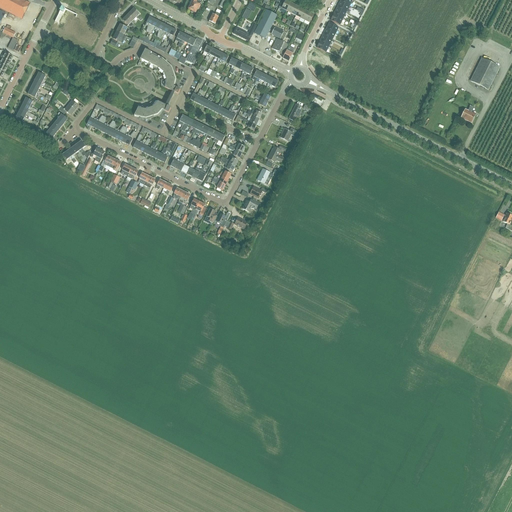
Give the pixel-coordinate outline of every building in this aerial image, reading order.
[(0,0),(0,8),(22,19),(30,4),(22,0),(0,0)] [(199,9),(201,6),(200,5),(201,3),(197,1),(197,0),(193,0),(188,10),(192,11),(191,12),(194,14),(195,13),(198,9),(199,9)] [(282,8),(282,9),(286,11),(291,3),(286,1),(282,8)] [(340,2),(337,8),(346,13),(349,7),(340,2)] [(291,3),(286,11),(291,14),(295,6),(291,3)] [(200,15),(206,18),(210,8),(204,6),(200,15)] [(295,6),(291,14),(296,16),(300,8),(295,6)] [(300,8),(296,16),(300,18),(304,10),(300,8)] [(337,8),(334,15),(343,19),(346,13),(337,8)] [(128,15),(134,20),(139,14),(134,9),(128,15)] [(265,39),(277,16),(266,10),(254,34),(265,39)] [(304,10),(300,18),(305,21),(309,13),(304,10)] [(215,16),(213,14),(209,23),(212,24),(212,23),(215,25),(217,21),(218,21),(221,15),(216,13),(215,16)] [(309,13),(305,21),(309,23),(313,15),(309,13)] [(134,20),(128,15),(123,20),(128,26),(134,20)] [(334,15),(330,21),(340,26),(343,19),(334,15)] [(73,23),(67,34),(92,47),(97,36),(76,25),(79,20),(73,17),(71,22),(73,23)] [(146,32),(148,33),(155,20),(149,17),(146,24),(145,27),(146,26),(148,27),(146,32)] [(160,23),(155,20),(148,33),(150,34),(154,30),(156,31),(156,32),(160,23)] [(159,39),(166,25),(160,23),(156,32),(156,31),(158,32),(157,38),(159,39)] [(329,23),(326,30),(335,34),(339,28),(329,23)] [(253,24),(248,33),(237,28),(233,34),(249,42),(252,35),(257,26),(253,24)] [(116,32),(123,36),(127,29),(120,25),(116,32)] [(171,28),(166,25),(159,39),(161,40),(165,35),(167,36),(166,37),(171,28)] [(170,44),(173,37),(177,31),(171,28),(166,37),(167,37),(169,38),(168,43),(170,44)] [(271,35),(280,39),(283,41),(287,34),(283,32),(275,28),(271,35)] [(326,30),(323,36),(332,40),(335,34),(326,30)] [(123,36),(116,32),(113,39),(120,43),(123,36)] [(178,46),(179,47),(185,35),(180,32),(176,39),(180,41),(179,43),(178,46)] [(191,38),(185,35),(179,47),(181,48),(182,46),(183,46),(184,43),(187,44),(191,38)] [(323,36),(320,42),(329,47),(332,40),(323,36)] [(187,52),(190,53),(196,40),(191,38),(187,44),(190,46),(187,52)] [(186,61),(194,65),(198,57),(195,55),(202,42),(197,39),(196,40),(190,53),(186,59),(186,61)] [(277,39),(272,49),(279,53),(278,53),(282,55),(288,45),(283,42),(282,44),(281,43),(281,42),(277,39)] [(129,46),(134,48),(137,42),(132,40),(129,46)] [(320,42),(317,48),(326,53),(329,47),(320,42)] [(212,49),(207,46),(203,52),(204,52),(207,54),(206,56),(205,60),(206,61),(212,49)] [(289,47),(287,49),(283,59),(289,62),(295,50),(289,47)] [(464,47),(459,60),(463,61),(468,49),(464,47)] [(218,51),(212,49),(206,61),(208,62),(209,58),(210,58),(211,56),(214,58),(218,51)] [(140,61),(148,67),(153,56),(150,55),(151,53),(145,50),(140,61)] [(217,66),(223,54),(218,51),(214,58),(218,59),(217,61),(217,62),(215,66),(217,66)] [(1,58),(3,59),(10,62),(13,57),(6,53),(4,56),(2,56),(1,58)] [(228,57),(223,54),(217,66),(218,67),(220,63),(221,63),(222,61),(225,63),(228,57)] [(158,69),(162,61),(153,56),(148,67),(149,67),(158,69)] [(232,58),(228,65),(229,65),(232,66),(231,69),(229,73),(231,74),(234,67),(237,61),(232,58)] [(0,64),(7,68),(10,62),(3,59),(1,62),(0,61),(0,64)] [(488,91),(499,68),(481,59),(470,82),(488,91)] [(162,61),(158,69),(164,73),(164,74),(171,69),(162,61)] [(234,67),(231,74),(232,74),(234,70),(238,72),(239,70),(242,64),(237,61),(234,67)] [(242,64),(239,70),(243,72),(241,74),(242,74),(240,78),(242,79),(248,66),(242,64)] [(253,69),(248,66),(242,79),(243,80),(245,76),(246,76),(247,74),(250,75),(250,76),(253,69)] [(216,68),(214,72),(212,77),(219,80),(220,78),(218,77),(220,74),(216,73),(218,69),(216,68)] [(164,74),(166,80),(175,80),(171,69),(164,74)] [(253,85),(256,86),(262,74),(256,71),(253,77),(252,80),(255,81),(253,85)] [(38,73),(36,79),(43,82),(46,77),(41,74),(38,73)] [(262,74),(256,86),(258,87),(259,83),(260,83),(261,81),(264,83),(267,76),(262,74)] [(265,91),(266,91),(273,79),(267,76),(264,83),(267,84),(266,87),(267,87),(265,91)] [(33,84),(40,88),(43,82),(36,79),(33,84)] [(273,79),(266,91),(268,92),(270,88),(271,89),(272,87),(275,88),(278,82),(273,79)] [(166,80),(161,81),(161,83),(161,84),(161,86),(173,92),(174,87),(175,80),(166,80)] [(37,93),(40,94),(41,92),(39,91),(40,88),(33,84),(30,89),(37,93)] [(37,93),(30,89),(27,95),(35,98),(37,93)] [(198,94),(194,103),(200,106),(204,96),(199,93),(198,94)] [(256,95),(256,96),(268,103),(271,97),(264,94),(262,97),(260,96),(260,97),(256,95)] [(204,96),(200,106),(201,106),(206,109),(210,99),(204,96)] [(265,108),(268,103),(256,96),(255,98),(259,100),(258,100),(260,101),(259,105),(265,108)] [(31,105),(33,102),(25,98),(23,104),(32,108),(33,106),(31,105)] [(210,99),(206,109),(211,111),(216,102),(210,99)] [(157,115),(162,110),(166,106),(154,100),(153,101),(151,102),(149,103),(152,108),(157,115)] [(71,116),(79,107),(72,101),(65,110),(62,107),(59,110),(64,114),(66,112),(71,116)] [(216,102),(211,111),(216,114),(217,114),(222,105),(216,102)] [(29,114),(31,112),(36,113),(37,111),(32,108),(23,104),(20,109),(29,114)] [(303,108),(296,104),(289,119),(299,124),(301,120),(299,118),(303,111),(302,110),(303,108)] [(222,105),(217,114),(222,116),(223,117),(228,108),(222,105)] [(471,124),(476,115),(471,113),(472,111),(471,111),(473,107),(470,106),(467,111),(465,110),(460,118),(471,124)] [(134,117),(134,116),(146,119),(146,110),(145,110),(138,108),(139,108),(138,108),(134,117)] [(157,115),(152,108),(146,110),(146,119),(157,115)] [(228,108),(223,117),(227,119),(229,120),(234,111),(228,108)] [(249,111),(247,114),(259,120),(262,114),(260,113),(262,110),(260,110),(258,109),(256,108),(255,110),(253,110),(252,113),(249,111)] [(20,109),(17,114),(27,119),(28,117),(33,118),(34,116),(29,114),(20,109)] [(14,120),(22,124),(24,125),(24,124),(25,122),(30,124),(31,123),(31,122),(32,121),(27,119),(17,114),(14,120)] [(259,120),(247,114),(246,117),(252,119),(251,122),(250,122),(256,125),(259,120)] [(60,115),(57,120),(64,125),(67,121),(60,115)] [(183,115),(178,124),(182,126),(180,130),(182,131),(188,118),(183,115)] [(254,131),(256,125),(250,122),(251,122),(238,116),(235,122),(238,123),(240,119),(243,121),(243,122),(246,123),(249,125),(248,128),(254,131)] [(96,120),(91,117),(87,125),(92,128),(96,120)] [(187,126),(190,127),(193,121),(188,118),(182,131),(184,132),(187,126)] [(57,120),(54,124),(60,129),(64,125),(57,120)] [(100,122),(96,120),(92,128),(96,130),(100,122)] [(193,121),(190,127),(193,129),(191,132),(194,133),(199,123),(193,121)] [(105,125),(100,122),(96,130),(101,133),(105,125)] [(200,134),(204,126),(199,123),(194,133),(193,134),(196,135),(197,133),(200,134)] [(54,124),(50,128),(57,134),(60,129),(54,124)] [(110,127),(105,125),(101,133),(106,135),(110,127)] [(200,134),(205,137),(209,129),(204,126),(200,134)] [(115,130),(110,127),(106,135),(111,137),(115,130)] [(50,128),(47,132),(54,138),(57,134),(50,128)] [(209,129),(205,137),(210,140),(211,138),(214,131),(209,129)] [(294,137),(297,131),(291,129),(289,132),(284,129),(282,133),(283,133),(280,138),(287,142),(290,135),(294,137)] [(120,132),(115,130),(111,137),(116,140),(120,132)] [(216,140),(220,134),(214,131),(211,138),(214,139),(213,141),(215,143),(216,140)] [(125,134),(120,132),(116,140),(121,142),(125,134)] [(130,137),(125,134),(121,142),(126,145),(130,137)] [(216,140),(215,143),(217,144),(218,141),(222,143),(221,143),(222,143),(225,137),(220,134),(216,140)] [(140,140),(134,137),(129,147),(135,150),(140,140)] [(146,143),(140,140),(135,150),(141,152),(146,143)] [(81,141),(76,145),(85,156),(87,159),(90,154),(89,152),(86,153),(83,149),(86,147),(85,147),(89,145),(85,143),(83,144),(81,141)] [(152,146),(146,143),(141,152),(147,155),(152,146)] [(231,144),(230,147),(234,149),(236,150),(242,153),(245,148),(239,145),(238,146),(235,145),(234,145),(233,146),(231,144)] [(76,145),(72,148),(76,154),(79,152),(80,154),(81,154),(83,157),(85,156),(76,145)] [(158,149),(152,146),(147,155),(153,158),(158,149)] [(283,158),(278,155),(281,150),(285,152),(286,149),(280,146),(279,149),(279,150),(274,147),(271,152),(272,153),(270,156),(268,159),(276,163),(275,162),(276,159),(280,162),(280,163),(283,158)] [(230,147),(229,149),(232,151),(235,152),(233,156),(239,159),(242,153),(236,150),(234,149),(230,147)] [(67,151),(78,167),(78,166),(78,167),(80,165),(77,161),(77,162),(73,156),(76,154),(72,148),(67,151)] [(92,158),(93,156),(97,157),(95,161),(99,163),(105,153),(96,149),(95,151),(93,151),(90,157),(92,158)] [(164,152),(158,149),(153,158),(159,161),(164,152)] [(62,155),(66,161),(69,159),(71,161),(71,160),(73,164),(76,168),(78,167),(67,151),(62,155)] [(170,155),(164,152),(159,161),(165,164),(170,155)] [(170,167),(176,169),(182,157),(180,156),(179,160),(178,160),(177,162),(174,160),(173,160),(170,167)] [(105,157),(102,164),(104,165),(107,166),(110,168),(114,160),(108,157),(107,158),(105,157)] [(182,157),(176,169),(181,172),(184,166),(181,164),(182,164),(183,164),(186,159),(183,158),(182,157)] [(218,158),(235,167),(238,161),(232,158),(230,157),(229,160),(222,157),(221,159),(218,158)] [(235,167),(218,158),(218,161),(226,165),(225,168),(226,169),(232,172),(235,167)] [(114,160),(110,168),(116,171),(118,168),(118,169),(121,163),(114,160)] [(181,172),(186,175),(192,162),(191,161),(189,165),(188,165),(187,167),(184,166),(181,172)] [(191,177),(195,171),(192,169),(193,167),(192,167),(194,163),(192,162),(186,175),(191,177)] [(122,171),(123,171),(121,174),(127,177),(131,168),(125,165),(122,171)] [(203,167),(197,180),(202,183),(206,174),(203,172),(205,168),(203,167)] [(127,177),(127,178),(127,179),(127,180),(129,181),(130,181),(131,179),(131,180),(131,179),(133,180),(135,177),(138,172),(131,168),(127,177)] [(195,171),(191,177),(197,180),(200,174),(201,171),(196,168),(195,171)] [(273,175),(270,173),(264,170),(261,176),(260,175),(257,180),(264,184),(268,177),(271,179),(273,175)] [(222,177),(228,180),(231,175),(225,172),(224,174),(222,177)] [(138,183),(144,186),(148,177),(142,174),(139,179),(140,179),(138,183)] [(148,177),(144,186),(150,189),(152,185),(152,186),(155,180),(148,177)] [(215,177),(214,179),(226,186),(228,180),(222,177),(221,180),(215,177)] [(226,186),(214,179),(212,182),(218,185),(217,188),(223,191),(226,186)] [(160,187),(164,189),(166,183),(160,180),(157,186),(158,186),(156,189),(159,190),(160,187)] [(166,183),(164,189),(167,191),(165,194),(168,195),(170,192),(173,187),(166,183)] [(269,192),(267,191),(262,188),(261,191),(254,187),(250,195),(258,199),(262,192),(266,194),(268,195),(269,192)] [(179,200),(183,192),(177,189),(174,194),(173,197),(179,200)] [(179,200),(179,201),(178,202),(179,202),(182,204),(183,203),(183,202),(185,203),(187,200),(187,201),(190,195),(183,192),(179,200)] [(191,213),(187,219),(190,221),(191,219),(193,215),(200,202),(194,199),(191,206),(190,208),(193,210),(191,213)] [(250,209),(256,209),(259,204),(251,200),(249,203),(246,202),(242,209),(249,212),(250,209)] [(205,205),(200,202),(193,215),(196,216),(198,211),(201,213),(198,218),(201,220),(206,209),(204,208),(205,205)] [(177,212),(183,215),(187,208),(181,205),(177,212)] [(210,210),(206,217),(204,222),(212,226),(213,224),(217,216),(214,215),(215,212),(210,210)] [(501,221),(504,216),(499,213),(496,218),(501,221)] [(511,216),(506,214),(502,222),(507,224),(505,228),(511,231),(511,226),(509,225),(511,219),(511,216)] [(217,216),(213,224),(219,227),(219,226),(220,227),(217,234),(218,234),(217,237),(219,237),(223,228),(227,220),(225,219),(226,217),(220,215),(219,217),(217,216)] [(244,230),(247,223),(241,220),(242,220),(238,218),(235,225),(244,230)]
